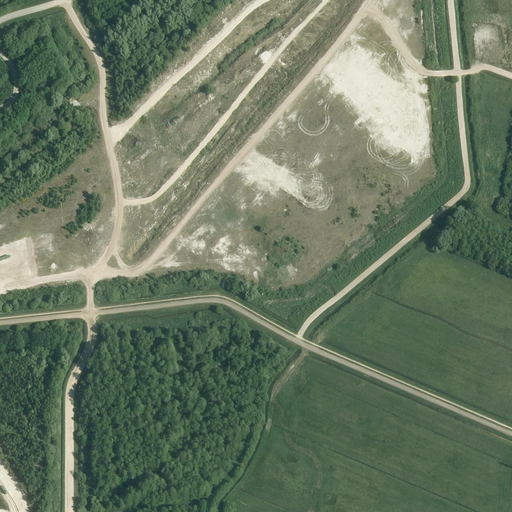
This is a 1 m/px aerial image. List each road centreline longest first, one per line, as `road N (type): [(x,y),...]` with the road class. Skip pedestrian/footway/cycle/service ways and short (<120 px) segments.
road 1 (track): [(511,434),(217,300),(0,323)]
road 2 (track): [(63,0),(103,74),(119,209),(114,241),(90,283),(88,351),(70,386),(69,511)]
road 3 (track): [(371,0),(143,266),(98,269)]
